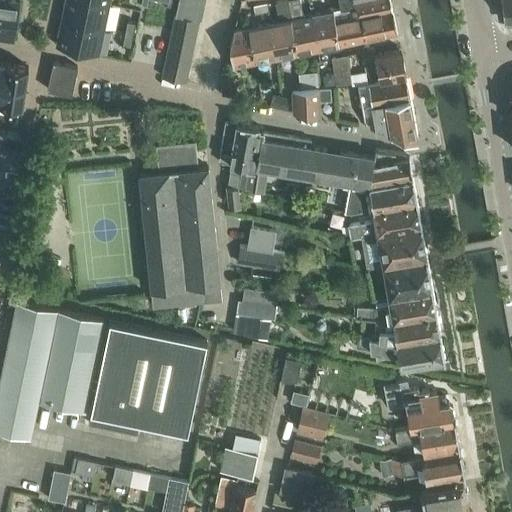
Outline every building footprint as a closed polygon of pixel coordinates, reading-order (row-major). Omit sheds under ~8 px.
[(0,0),(0,34),(14,36),(19,0),(0,0)] [(94,0),(67,0),(64,19),(103,28),(108,3),(94,0)] [(205,0),(178,0),(177,7),(164,67),(162,76),(184,81),(197,18),(201,19),(205,0)] [(287,0),(298,52),(318,48),(311,14),(304,16),(300,0),(287,0)] [(338,0),(340,8),(354,5),(353,1),(356,0),(338,0)] [(353,1),(354,5),(356,17),(363,15),(392,9),(389,0),(356,0),(353,1)] [(511,21),(511,0),(502,0),(504,21),(511,21)] [(254,13),(266,11),(268,11),(267,1),(253,3),(254,13)] [(333,11),(340,43),(367,38),(363,15),(356,17),(354,5),(340,8),(332,10),(333,11)] [(363,15),(367,38),(397,32),(392,9),(363,15)] [(311,14),(318,48),(340,43),(333,11),(332,10),(311,14)] [(64,19),(58,44),(98,52),(103,28),(64,19)] [(290,19),(268,23),(276,57),(296,53),(290,19)] [(128,20),(126,33),(134,34),(137,22),(128,20)] [(247,27),(254,61),(276,57),(268,23),(247,27)] [(233,66),(254,61),(247,27),(233,30),(230,49),(233,66)] [(126,33),(123,45),(132,47),(134,34),(126,33)] [(376,60),(380,81),(383,81),(406,76),(401,49),(375,54),(374,49),(361,52),(363,62),(376,60)] [(333,58),(338,85),(353,83),(351,72),(350,72),(347,55),(340,57),(333,58)] [(54,61),(47,89),(71,95),(77,67),(54,61)] [(1,101),(0,106),(20,110),(27,68),(6,65),(0,101),(1,101)] [(326,73),(323,76),(324,84),(333,83),(335,83),(334,72),(326,73)] [(366,83),(358,84),(361,106),(371,105),(376,130),(419,140),(406,76),(383,81),(380,81),(366,83)] [(223,81),(221,89),(223,89),(222,94),(231,96),(234,97),(237,84),(223,81)] [(292,90),(293,98),(293,111),(319,117),(319,99),(331,99),(330,87),(318,87),(292,90)] [(282,108),(284,96),(273,93),(270,106),(282,108)] [(293,111),(293,98),(284,96),(282,108),(293,111)] [(232,155),(221,153),(219,161),(231,164),(256,168),(262,131),(259,131),(260,127),(237,123),(232,155)] [(0,127),(0,136),(8,137),(9,129),(0,127)] [(231,164),(228,186),(239,189),(254,191),(258,169),(258,168),(268,170),(268,171),(369,187),(374,156),(310,146),(311,139),(262,131),(256,168),(231,164)] [(160,172),(139,174),(151,290),(153,290),(154,305),(221,298),(219,283),(220,283),(208,167),(198,168),(196,149),(195,140),(157,144),(158,158),(160,172)] [(374,156),(369,187),(414,179),(412,167),(410,157),(406,158),(405,154),(375,149),(374,156)] [(371,197),(346,201),(344,199),(338,205),(337,209),(345,210),(345,212),(351,213),(368,210),(418,202),(414,179),(369,187),(371,197)] [(242,208),(239,189),(228,186),(226,186),(228,205),(242,208)] [(351,236),(362,234),(422,224),(418,202),(368,210),(370,220),(349,224),(351,236)] [(367,267),(382,264),(427,256),(422,224),(362,234),(367,267)] [(272,251),(275,229),(250,226),(247,247),(272,251)] [(241,248),(239,264),(278,269),(280,253),(241,248)] [(382,264),(388,295),(388,297),(433,289),(427,256),(382,264)] [(238,299),(238,301),(276,306),(277,306),(279,291),(244,286),(242,300),(238,299)] [(375,298),(376,307),(358,306),(357,317),(377,319),(395,320),(437,312),(433,289),(388,297),(388,295),(375,298)] [(16,300),(0,378),(0,429),(31,436),(38,400),(85,409),(90,387),(96,388),(89,422),(138,432),(140,421),(188,431),(206,341),(110,321),(98,377),(93,375),(105,318),(16,300)] [(238,301),(236,313),(252,316),(261,318),(271,319),(275,319),(277,306),(276,306),(238,301)] [(377,319),(375,337),(402,341),(440,335),(437,312),(395,320),(377,319)] [(236,313),(234,331),(236,332),(258,336),(261,318),(252,316),(236,313)] [(376,359),(398,354),(400,367),(432,361),(433,368),(450,365),(449,358),(445,359),(440,335),(402,341),(375,337),(359,335),(356,346),(374,350),(376,359)] [(302,360),(286,357),(280,382),(297,381),(302,360)] [(388,391),(385,391),(388,407),(393,406),(407,404),(411,426),(419,425),(453,419),(452,418),(455,414),(454,408),(450,405),(449,401),(446,401),(445,395),(438,396),(437,389),(429,391),(429,389),(419,390),(418,385),(409,387),(407,378),(387,382),(388,391)] [(303,405),(296,431),(323,439),(330,412),(303,405)] [(411,426),(395,429),(395,430),(398,444),(421,439),(424,452),(459,446),(455,419),(453,419),(419,425),(411,426)] [(320,445),(295,438),(291,454),(316,461),(320,445)] [(224,446),(219,469),(237,473),(253,476),(258,453),(258,452),(233,447),(232,447),(225,445),(224,446)] [(401,459),(391,457),(393,473),(404,476),(424,472),(426,484),(465,477),(460,449),(450,451),(421,456),(401,459)] [(94,476),(97,462),(74,457),(70,471),(94,476)] [(391,457),(380,459),(382,474),(393,473),(391,457)] [(112,480),(126,483),(130,469),(130,468),(115,465),(112,480)] [(285,466),(279,492),(309,498),(314,472),(285,466)] [(130,469),(126,483),(130,484),(143,487),(146,473),(147,472),(130,468),(130,469)] [(54,470),(48,497),(48,499),(65,502),(71,473),(54,470)] [(146,473),(143,487),(147,488),(148,488),(160,490),(162,476),(151,473),(147,472),(146,473)] [(220,483),(215,504),(230,507),(234,488),(234,486),(235,485),(235,484),(236,477),(235,477),(232,476),(222,474),(221,474),(220,483)] [(166,491),(161,511),(181,511),(184,503),(188,481),(168,477),(162,476),(160,490),(166,491)] [(230,507),(228,511),(251,511),(257,489),(257,488),(259,481),(259,480),(252,479),(238,476),(237,476),(237,477),(236,477),(235,484),(235,485),(234,486),(234,488),(230,507)] [(468,511),(466,497),(468,493),(467,487),(464,485),(463,481),(419,489),(422,505),(396,509),(396,511),(468,511)] [(86,503),(84,511),(95,511),(97,506),(86,503)] [(193,511),(195,505),(184,503),(181,511),(193,511)]
